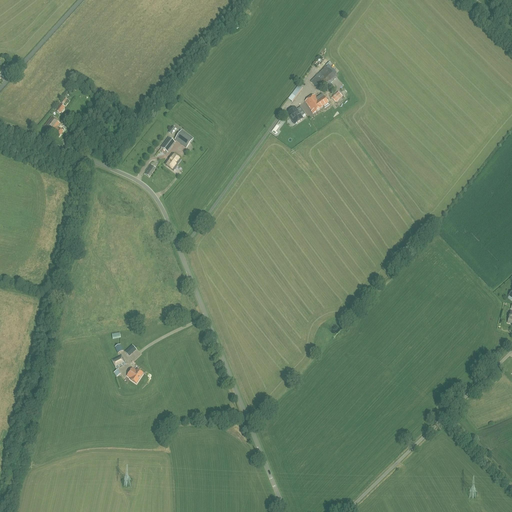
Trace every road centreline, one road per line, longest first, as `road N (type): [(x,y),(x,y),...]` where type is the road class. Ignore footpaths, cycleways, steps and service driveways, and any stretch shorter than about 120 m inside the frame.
road 1 (unclassified): [(284,511),(151,193),(0,123)]
road 2 (unclassified): [(345,511),(511,350)]
